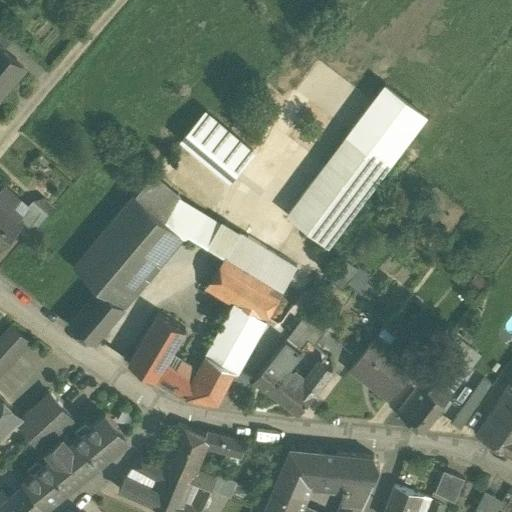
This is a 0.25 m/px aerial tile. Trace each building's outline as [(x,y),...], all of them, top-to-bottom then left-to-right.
[(13,39),(0,26),(0,46),(3,50),(13,39)] [(3,50),(0,46),(0,96),(12,82),(11,81),(23,66),(3,50)] [(387,86),(290,213),(328,242),(425,115),(387,86)] [(204,110),(180,139),(228,179),(252,150),(204,110)] [(178,194),(152,173),(135,194),(161,215),(169,206),(177,195),(178,194)] [(134,194),(73,265),(98,286),(99,285),(122,304),(182,233),(168,221),(161,215),(135,194),(134,194)] [(202,210),(177,195),(169,206),(175,211),(191,223),(202,210)] [(0,202),(0,247),(17,227),(22,222),(21,220),(0,202)] [(36,203),(21,220),(22,222),(17,227),(28,237),(48,214),(36,203)] [(175,211),(169,206),(161,215),(168,221),(175,211)] [(238,232),(202,210),(191,223),(184,230),(224,254),(238,232)] [(191,223),(175,211),(168,221),(182,233),(184,230),(191,223)] [(297,264),(239,230),(238,232),(224,254),(282,288),(297,264)] [(224,254),(207,281),(205,285),(236,303),(263,319),(282,288),(224,254)] [(98,286),(68,324),(91,342),(122,304),(99,285),(98,286)] [(263,319),(236,303),(222,326),(193,381),(185,396),(185,397),(186,396),(192,399),(216,403),(232,372),(234,372),(243,351),(263,319)] [(328,325),(308,309),(303,316),(323,332),(328,325)] [(157,313),(128,361),(154,377),(163,362),(184,328),(157,313)] [(323,332),(303,316),(294,327),(308,338),(315,343),(323,332)] [(9,326),(0,336),(0,371),(27,342),(9,326)] [(308,338),(294,327),(286,338),(300,348),(308,338)] [(285,337),(253,379),(273,394),(292,370),(287,366),(300,348),(286,338),(285,337)] [(398,357),(373,337),(350,367),(390,398),(405,377),(415,365),(401,354),(398,357)] [(405,377),(415,384),(438,354),(429,347),(415,365),(405,377)] [(439,357),(426,374),(441,386),(453,366),(439,357)] [(304,379),(292,370),(273,394),(298,413),(332,367),(320,358),(304,379)] [(193,381),(163,362),(154,377),(185,396),(193,381)] [(426,374),(397,413),(422,431),(450,392),(441,386),(426,374)] [(482,377),(463,405),(471,410),(489,381),(482,377)] [(511,389),(508,387),(477,434),(510,453),(511,450),(511,389)] [(50,393),(18,421),(41,447),(72,418),(50,393)] [(0,395),(0,433),(18,415),(0,395)] [(463,405),(452,423),(459,428),(471,410),(463,405)] [(69,442),(63,436),(47,448),(53,455),(23,480),(26,483),(45,506),(104,458),(103,458),(126,436),(105,413),(69,442)] [(205,436),(178,423),(160,465),(173,471),(188,476),(193,468),(202,444),(206,436),(205,436)] [(245,441),(207,431),(205,436),(206,436),(202,444),(242,454),(245,441)] [(337,453),(291,447),(267,505),(278,511),(301,511),(302,511),(304,510),(298,504),(308,480),(318,483),(334,485),(334,481),(337,453)] [(374,457),(337,453),(334,481),(338,485),(369,489),(379,467),(374,457)] [(125,480),(123,479),(118,489),(158,506),(173,471),(160,465),(141,456),(130,467),(131,467),(135,470),(140,472),(145,467),(155,471),(150,489),(125,480)] [(219,470),(209,466),(206,473),(216,477),(217,474),(219,470)] [(131,467),(125,480),(130,482),(135,470),(131,467)] [(193,468),(188,477),(211,487),(216,477),(206,473),(193,468)] [(464,479),(443,470),(434,492),(454,502),(464,479)] [(173,471),(158,506),(169,511),(171,511),(188,477),(188,476),(173,471)] [(236,481),(217,474),(216,477),(211,487),(227,492),(231,494),(236,481)] [(199,511),(211,487),(188,477),(171,511),(199,511)] [(26,483),(0,505),(0,511),(38,511),(45,506),(26,483)] [(414,511),(421,495),(395,486),(385,511),(414,511)] [(211,487),(199,511),(216,511),(227,492),(211,487)] [(495,511),(502,502),(486,493),(477,510),(479,511),(495,511)] [(437,511),(440,503),(433,500),(428,511),(437,511)]
